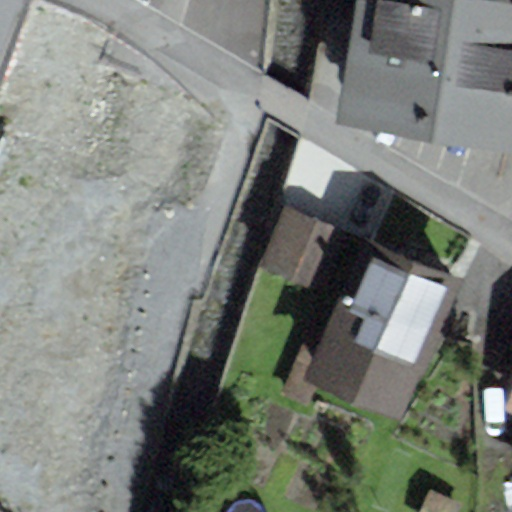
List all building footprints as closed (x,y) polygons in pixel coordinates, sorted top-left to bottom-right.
[(353,0),(336,120),(511,145),(511,1),(499,0),(353,0)] [(349,233),(283,206),(258,269),(323,296),(349,233)] [(461,280),(364,238),(302,379),(400,421),(461,280)] [(14,296),(0,344),(0,429),(98,457),(134,330),(14,296)] [(456,511),(460,503),(428,490),(418,511),(456,511)]
